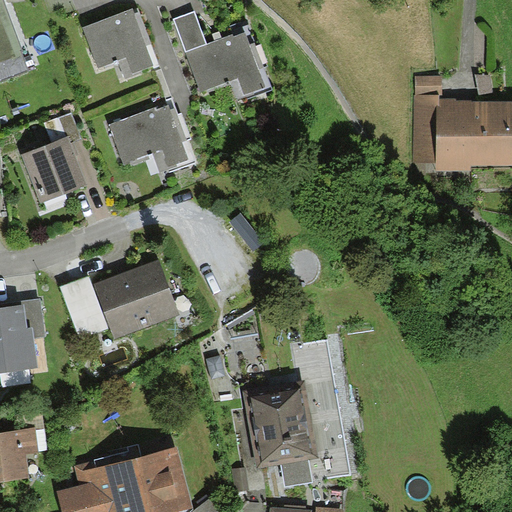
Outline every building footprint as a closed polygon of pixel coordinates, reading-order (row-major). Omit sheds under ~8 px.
[(0,0),(0,81),(28,71),(21,50),(22,50),(3,0),(0,0)] [(133,9),(83,27),(98,68),(118,61),(125,80),(143,74),(142,70),(154,66),(147,46),(135,14),(133,9)] [(195,11),(174,19),(186,52),(207,44),(195,11)] [(140,12),(135,14),(147,46),(152,43),(140,12)] [(207,44),(186,52),(201,92),(238,78),(244,95),(266,87),(259,69),(250,45),(246,33),(234,37),(233,34),(207,44)] [(255,43),(250,45),(259,69),(264,67),(255,43)] [(490,75),(475,74),(480,101),(496,101),(490,75)] [(442,75),(415,76),(415,95),(439,95),(442,95),(442,75)] [(415,95),(414,95),(412,163),(436,162),(436,106),(439,106),(439,98),(439,95),(415,95)] [(455,98),(439,98),(439,106),(436,106),(436,162),(436,171),(471,171),(471,165),(511,165),(511,101),(496,101),(480,101),(472,101),(472,100),(455,100),(455,98)] [(156,107),(110,124),(125,165),(137,161),(136,159),(161,150),(169,172),(196,163),(176,108),(171,109),(169,105),(157,109),(156,107)] [(67,137),(70,143),(81,139),(71,112),(59,117),(66,137),(67,137)] [(21,154),(40,203),(86,186),(70,143),(67,137),(66,137),(21,154)] [(265,243),(241,213),(230,222),(254,251),(265,243)] [(94,284),(114,339),(180,315),(160,260),(94,284)] [(80,339),(109,328),(89,276),(60,287),(80,339)] [(21,301),(22,305),(24,304),(27,328),(32,327),(34,338),(45,337),(40,299),(21,301)] [(22,305),(0,307),(0,372),(38,368),(34,338),(32,327),(27,328),(24,304),(22,305)] [(220,355),(207,358),(212,379),(225,376),(220,355)] [(309,460),(319,458),(305,380),(244,391),(257,469),(281,464),(309,460)] [(0,432),(0,481),(29,478),(26,454),(39,453),(39,451),(36,430),(36,428),(0,432)] [(45,429),(36,430),(39,451),(48,450),(45,429)] [(95,461),(74,466),(79,486),(57,491),(61,511),(179,511),(193,509),(178,447),(96,467),(95,461)] [(313,482),(309,460),(281,464),(285,487),(313,482)] [(245,467),(232,469),(235,492),(249,490),(245,467)] [(192,511),(219,511),(209,499),(192,511)]
